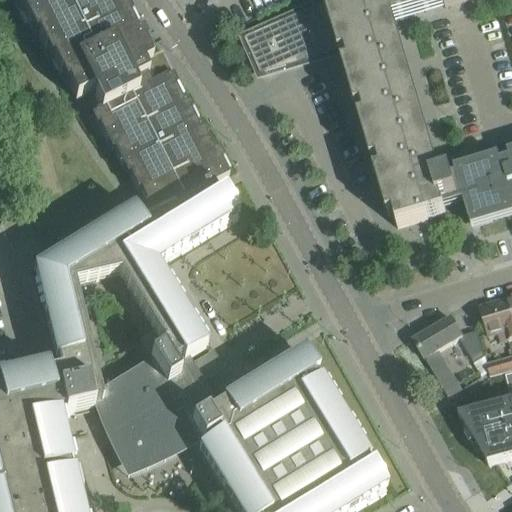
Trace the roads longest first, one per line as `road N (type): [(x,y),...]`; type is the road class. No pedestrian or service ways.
road 1 (tertiary): [(348,323),(250,138),(160,0)]
road 2 (tertiary): [(448,504),(348,323)]
road 3 (residential): [(511,125),(498,129),(462,10),(431,19)]
road 4 (residential): [(348,323),(511,275)]
